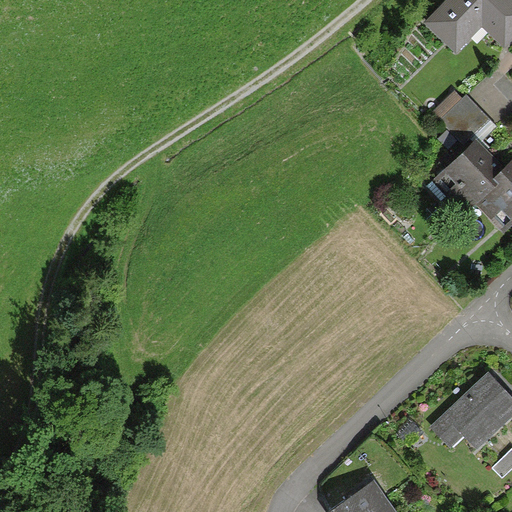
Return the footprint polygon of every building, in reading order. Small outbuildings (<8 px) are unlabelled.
[(511,0),(446,0),(424,23),(455,54),(485,24),(506,45),(511,38),(511,0)] [(456,94),(435,113),(463,144),(490,120),(468,95),(462,101),(456,94)] [(464,212),(474,202),(503,232),(511,223),(511,161),(505,169),(492,156),(477,141),(434,183),(464,212)] [(511,414),(511,404),(483,375),(427,430),(448,451),(460,439),(473,453),(511,414)] [(390,511),(369,482),(325,511),(390,511)]
